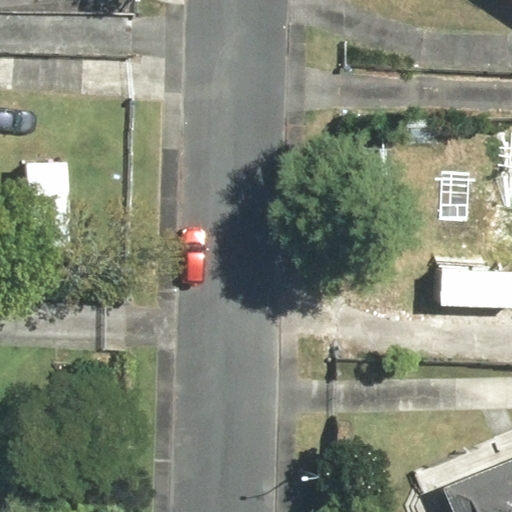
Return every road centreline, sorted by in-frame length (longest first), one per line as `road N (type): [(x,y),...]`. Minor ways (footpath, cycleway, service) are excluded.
road 1 (residential): [(238,0),(218,511)]
road 2 (unknown): [(236,38),(511,55)]
